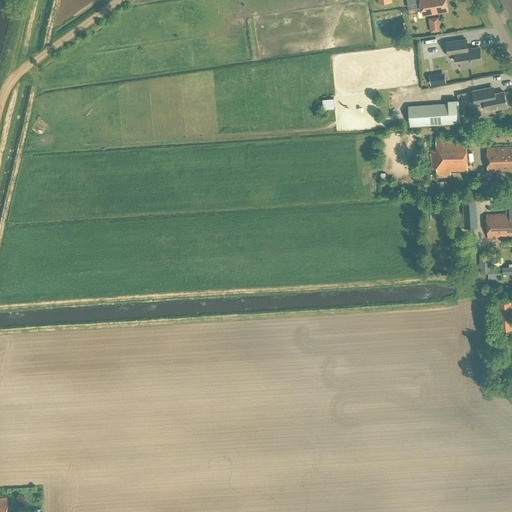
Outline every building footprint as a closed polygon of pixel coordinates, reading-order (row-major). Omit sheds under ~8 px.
[(419,0),(422,16),(448,12),(446,0),(419,0)] [(431,32),(442,30),(441,23),(430,24),(431,32)] [(480,48),(467,50),(465,40),(448,42),(449,55),(456,54),(457,60),(462,59),(463,68),(473,67),(473,64),(481,63),(480,48)] [(444,82),(442,72),(426,76),(429,85),(444,82)] [(496,94),(494,87),(486,88),(472,91),(475,106),(485,104),(486,111),(507,107),(504,92),(496,94)] [(331,98),(320,99),(322,109),(332,108),(331,98)] [(448,103),(408,105),(410,126),(460,123),(459,100),(448,100),(448,103)] [(470,116),(462,117),(463,125),(472,123),(470,116)] [(447,136),(436,136),(436,140),(436,151),(431,151),(431,168),(437,168),(437,177),(451,177),(450,171),(467,170),(467,140),(447,140),(447,136)] [(511,147),(488,149),(488,172),(511,170),(511,147)] [(464,214),(477,213),(476,198),(463,199),(464,214)] [(488,214),(489,238),(511,237),(511,206),(511,202),(507,203),(507,213),(488,214)] [(501,278),(500,272),(496,272),(496,268),(492,268),(492,263),(490,263),(490,256),(482,256),(482,258),(483,273),(488,273),(488,278),(501,278)] [(503,274),(511,273),(511,266),(509,266),(502,267),(503,274)] [(511,329),(511,322),(511,298),(498,299),(500,330),(511,329)]
